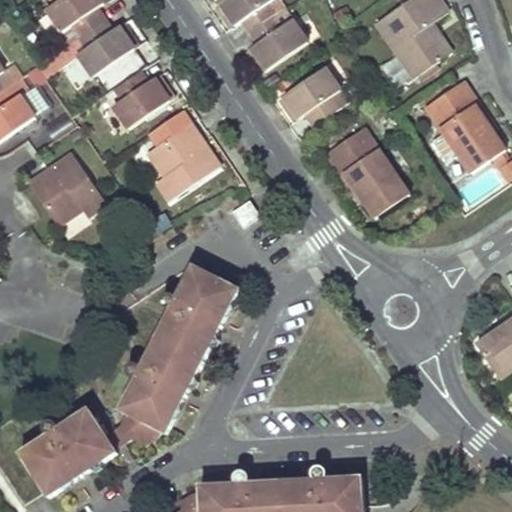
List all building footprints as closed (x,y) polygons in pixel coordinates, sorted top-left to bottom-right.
[(70,0),(52,13),(64,33),(72,28),(82,41),(107,24),(98,11),(106,5),(102,0),(70,0)] [(278,1),(277,0),(234,0),(218,11),(226,21),(230,19),(236,30),(242,26),(247,35),(275,17),(268,8),(278,1)] [(415,0),(377,26),(414,82),(453,57),(434,27),(448,16),(437,0),(415,0)] [(283,30),(275,17),(247,35),(256,48),(251,51),(258,62),(254,64),(261,77),(308,46),(292,24),(283,30)] [(114,34),(107,24),(82,41),(90,53),(81,58),(94,78),(143,50),(133,35),(129,37),(123,28),(114,34)] [(0,78),(9,73),(0,58),(0,94),(8,90),(0,79),(0,78)] [(340,96),(325,73),(281,102),(290,114),(293,112),(300,122),(306,118),(313,129),(340,112),(333,100),(340,96)] [(116,108),(128,131),(176,100),(167,85),(161,89),(156,81),(147,87),(140,76),(116,91),(123,103),(116,108)] [(465,84),(427,109),(470,175),(502,153),(474,111),(479,107),(465,84)] [(17,102),(8,90),(0,94),(0,144),(42,118),(25,96),(17,102)] [(168,204),(222,170),(193,127),(149,156),(164,180),(155,185),(168,204)] [(409,197),(364,132),(326,157),(341,184),(348,179),(375,219),(409,197)] [(75,155),(32,185),(60,227),(88,210),(93,216),(109,206),(75,155)] [(250,201),(233,213),(243,229),(261,218),(250,201)] [(44,440),(20,457),(48,499),(89,472),(90,474),(104,465),(103,462),(116,453),(114,450),(129,441),(139,446),(166,436),(187,393),(191,395),(198,381),(194,379),(208,351),(213,353),(220,340),(215,337),(238,291),(192,268),(177,298),(168,296),(164,296),(161,298),(160,304),(162,308),(169,313),(140,371),(134,368),(129,368),(126,369),(126,374),(129,378),(134,383),(119,413),(128,418),(117,430),(106,438),(88,411),(57,432),(54,426),(49,424),(45,425),(42,427),(41,433),(44,440)] [(511,326),(479,348),(501,381),(511,373),(511,326)] [(362,511),(361,480),(327,482),(329,476),(327,472),(323,470),(317,470),(313,474),(314,482),(249,486),(249,480),(247,476),(242,473),(236,477),(234,481),(235,486),(200,488),(178,504),(179,511),(362,511)]
